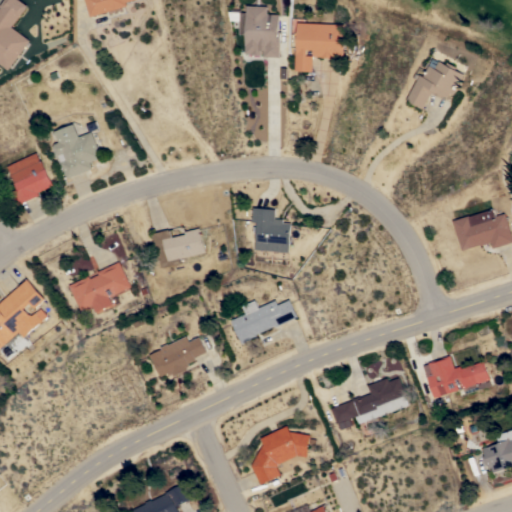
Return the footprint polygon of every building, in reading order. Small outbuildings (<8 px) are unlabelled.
[(0,63),(0,8),(1,7),(0,6),(4,0),(21,0),(28,5),(12,26),(30,40),(8,69),(0,63)] [(84,0),(132,0),(126,2),(127,5),(90,16),(84,0)] [(239,34),(240,21),(230,20),(229,11),(240,12),(247,13),(247,5),(268,6),(268,13),(280,14),(279,32),(280,32),(279,57),(264,56),(264,50),(261,49),(261,54),(251,54),(251,53),(245,52),(246,34),(239,34)] [(345,24),(344,50),(346,50),(346,56),(343,56),(343,57),(334,57),(334,58),(322,57),(322,56),(313,55),(312,71),(295,70),(296,47),(295,47),(296,39),(297,39),(298,22),(345,24)] [(417,79),(413,77),(416,73),(420,75),(420,74),(423,76),(433,57),(446,64),(448,61),(458,67),(457,70),(465,74),(453,94),(449,92),(447,97),(443,95),(442,98),(431,92),(422,108),(406,99),(417,79)] [(56,153),(53,147),(54,143),(59,142),(55,131),(74,123),(79,136),(92,131),(102,157),(90,162),(93,168),(67,178),(58,155),(56,153)] [(38,192),(39,195),(18,205),(12,191),(17,189),(11,174),(12,174),(8,166),(37,152),(40,160),(42,160),(53,185),(38,192)] [(255,249),(256,231),(253,231),(253,226),(257,226),(257,222),(252,221),(254,207),(276,209),(276,218),(284,219),(283,222),(292,223),(289,252),(255,249)] [(453,220),(470,215),(493,208),(493,209),(495,209),(497,215),(505,213),(511,234),(511,241),(493,247),(491,241),(462,250),(453,220)] [(180,258),(181,262),(161,267),(157,248),(156,248),(153,234),(154,234),(154,232),(169,229),(170,231),(171,231),(172,237),(186,234),(186,231),(201,227),(206,252),(180,258)] [(109,296),(112,304),(95,312),(92,304),(81,310),(69,285),(89,275),(91,278),(99,274),(98,271),(120,261),(132,286),(109,296)] [(21,287),(29,280),(46,299),(35,308),(31,303),(24,308),(30,315),(31,314),(32,315),(41,307),(48,316),(24,337),(19,331),(0,347),(0,302),(20,285),(21,287)] [(246,313),(242,305),(255,299),(259,307),(276,299),(278,304),(290,299),(298,316),(276,326),(276,325),(256,333),(257,335),(250,338),(251,339),(242,343),(231,320),(246,313)] [(190,341),(200,336),(207,351),(195,357),(196,360),(188,363),(189,365),(186,367),(187,369),(174,376),(172,373),(169,374),(168,372),(161,376),(153,360),(152,361),(149,355),(162,349),(161,347),(168,343),(168,344),(187,335),(190,341)] [(423,365),(429,363),(429,362),(450,355),(455,368),(460,366),(461,368),(484,360),(490,379),(486,380),(486,381),(490,380),(491,385),(479,389),(479,388),(465,393),(463,388),(434,397),(423,365)] [(352,400),(352,399),(360,396),(360,397),(371,393),(368,385),(388,377),(390,381),(399,377),(409,404),(357,424),(355,416),(350,418),(353,425),(340,429),(338,423),(337,423),(331,408),(352,400)] [(260,437),(289,425),(291,431),(311,433),(308,456),(298,455),(279,463),(277,466),(281,475),(261,484),(252,465),(263,444),(260,437)] [(491,467),(489,468),(488,464),(486,464),(483,455),(485,454),(483,448),(499,443),(496,435),(511,429),(511,465),(493,472),(491,467)] [(142,505),(141,504),(151,499),(152,500),(167,493),(166,491),(184,483),(191,498),(177,505),(180,511),(132,511),(132,510),(142,505)]
